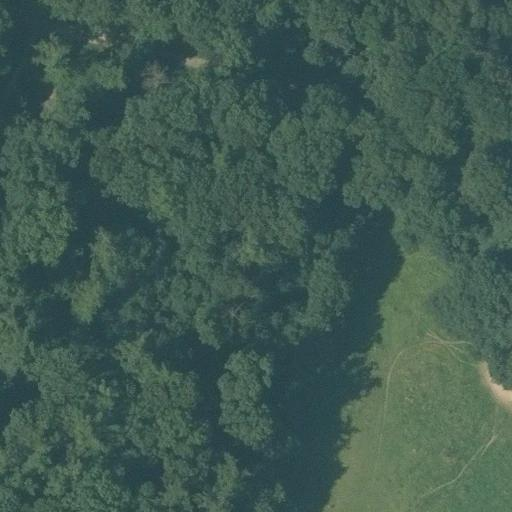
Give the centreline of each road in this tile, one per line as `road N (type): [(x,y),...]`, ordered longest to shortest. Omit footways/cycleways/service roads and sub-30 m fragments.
road 1 (track): [(0,24),(364,115),(511,285)]
road 2 (track): [(393,155),(298,343),(226,511)]
road 3 (track): [(511,143),(364,115)]
road 4 (track): [(45,0),(0,132)]
